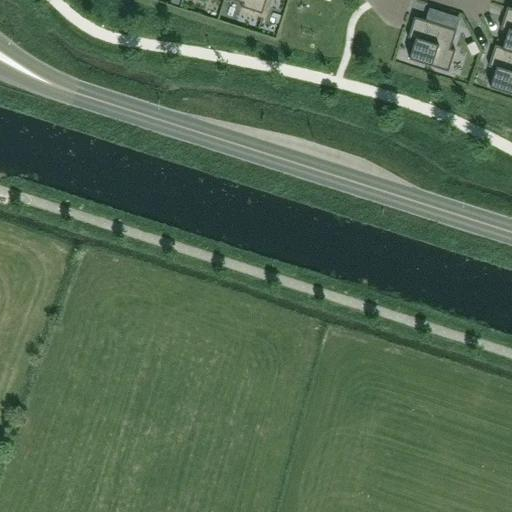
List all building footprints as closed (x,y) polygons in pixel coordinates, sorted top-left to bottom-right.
[(231,0),(243,4),(241,8),(263,15),(267,0),(231,0)] [(503,49),(511,52),(511,9),(508,8),(501,29),(509,32),(503,48),(503,49)] [(450,49),(457,30),(456,30),(447,27),(415,17),(408,38),(416,41),(410,60),(449,72),(456,51),(450,49)] [(450,17),(447,27),(456,30),(460,20),(450,17)] [(511,52),(503,49),(503,48),(496,46),(489,67),(497,70),(490,88),(511,95),(511,52)]
